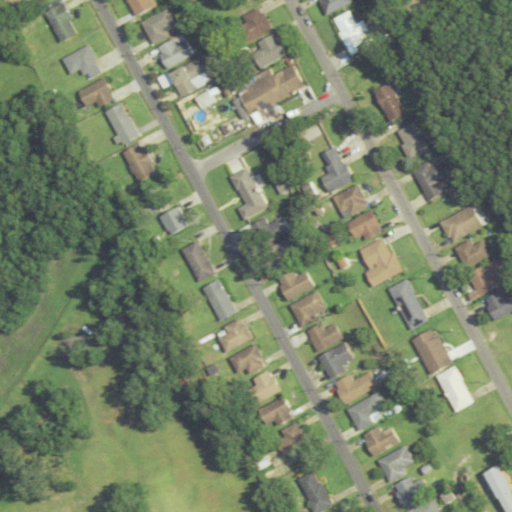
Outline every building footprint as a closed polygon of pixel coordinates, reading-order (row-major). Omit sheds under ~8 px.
[(128,0),(153,0),(156,5),(137,15),(128,0)] [(352,0),(353,1),(328,15),(320,0),(352,0)] [(377,4),(382,1),(387,10),(382,13),(377,4)] [(46,13),(65,2),(75,19),(71,21),(78,34),(62,43),(46,13)] [(142,22),(169,7),(178,23),(167,29),(170,36),(154,45),(142,22)] [(264,12),(273,27),(248,42),(239,27),(247,22),(244,16),(259,7),(262,13),(264,12)] [(342,31),(335,19),(350,10),(358,23),(364,20),(370,30),(365,33),(372,44),(353,55),(340,33),(342,31)] [(279,39),(288,54),(262,69),(254,54),(262,49),(259,42),(273,34),(277,40),(279,39)] [(187,40),(195,55),(169,69),(160,54),(162,53),(159,47),(174,39),(178,45),(187,40)] [(81,69),(72,74),(64,59),(90,44),(98,59),(97,61),(103,72),(92,78),(89,73),(85,75),(81,69)] [(238,51),(246,46),(250,53),(242,58),(238,51)] [(169,72),(170,74),(172,73),(172,72),(186,64),(186,65),(211,51),(223,72),(212,78),(213,79),(183,96),(175,83),(165,89),(159,77),(169,72)] [(303,100),(298,91),(260,112),(260,111),(252,115),(237,87),(245,83),(244,82),(271,68),(274,75),(295,64),(312,95),(303,100)] [(218,80),(226,76),(235,93),(228,97),(218,80)] [(97,102),(88,107),(80,92),(106,77),(114,92),(113,93),(116,99),(100,107),(97,102)] [(392,121),(382,104),(381,104),(377,96),(378,96),(376,91),(391,83),(407,113),(392,121)] [(123,141),(117,144),(114,138),(119,135),(106,112),(123,103),(141,135),(124,144),(123,141)] [(188,112),(193,110),(197,119),(192,121),(188,112)] [(419,122),(426,134),(424,136),(432,149),(415,159),(412,154),(408,156),(402,146),(406,143),(399,131),(416,122),(417,123),(419,122)] [(202,138),(207,134),(212,143),(207,146),(202,138)] [(144,149),(145,150),(148,149),(154,162),(152,163),(157,173),(140,182),(135,173),(134,173),(130,166),(131,166),(124,152),(140,144),(142,150),(144,149)] [(323,177),(330,173),(327,167),(330,165),(324,154),(336,147),(345,164),(348,163),(357,179),(331,193),(323,177)] [(442,162),(453,184),(442,190),(444,193),(430,200),(414,170),(430,161),(432,167),(442,162)] [(246,220),(240,208),(248,203),(240,189),(239,189),(232,176),(249,167),(270,207),(246,220)] [(463,174),(472,168),(477,176),(468,181),(463,174)] [(276,183),(284,178),(290,190),(282,194),(276,183)] [(303,187),(312,182),(319,195),(313,198),(309,191),(307,193),(303,187)] [(334,198),(359,184),(368,199),(365,201),(369,206),(346,219),(334,198)] [(314,205),(321,202),(325,211),(319,214),(314,205)] [(442,222),(474,204),(486,226),(454,244),(442,222)] [(180,206),(188,220),(186,221),(189,226),(173,235),(171,230),(169,232),(161,217),(180,206)] [(364,235),(357,239),(348,223),(373,209),(382,226),(380,227),(383,232),(367,241),(364,235)] [(297,220),(303,216),(307,221),(300,225),(297,220)] [(279,218),(280,220),(284,218),(291,230),(287,233),(288,233),(263,247),(257,236),(247,242),(240,230),(251,224),(252,225),(266,217),(270,224),(279,218)] [(326,240),(334,235),(340,244),(331,249),(326,240)] [(501,239),(508,235),(511,241),(511,246),(506,249),(501,239)] [(153,240),(158,236),(161,242),(156,246),(153,240)] [(262,253),(289,238),(299,254),(287,261),(290,266),(274,275),(262,253)] [(395,253),(405,270),(387,281),(379,266),(373,269),(362,251),(383,238),(393,254),(395,253)] [(484,240),(492,255),(468,269),(456,248),(471,239),(475,245),(484,240)] [(183,250),(199,241),(217,273),(201,282),(183,250)] [(338,260),(345,256),(350,265),(343,269),(338,260)] [(481,295),(472,300),(469,295),(478,290),(469,274),(496,259),(505,275),(499,279),(499,280),(495,282),(498,288),(482,297),(481,295)] [(308,271),(316,286),(290,301),(282,286),(284,285),(280,278),(295,270),(298,276),(308,271)] [(401,306),(400,306),(390,289),(409,279),(417,294),(416,294),(431,320),(413,330),(402,310),(403,310),(401,306)] [(204,289),(220,280),(238,312),(222,321),(204,289)] [(291,306),(318,291),(327,306),(321,310),(321,311),(317,314),(320,319),(304,328),(291,306)] [(511,293),(511,312),(497,321),(489,307),(491,305),(487,299),(502,291),(505,297),(511,293)] [(246,324),(255,338),(228,353),(220,338),(222,337),(220,333),(225,330),(227,334),(229,333),(226,327),(240,319),(244,325),(246,324)] [(337,323),(345,339),(319,353),(311,338),(312,337),(309,331),(323,323),(327,329),(337,323)] [(440,337),(455,363),(433,376),(413,340),(433,330),(437,338),(440,337)] [(320,358),(347,342),(356,359),(349,362),(350,364),(346,366),(348,371),(332,380),(320,358)] [(247,369),(239,373),(231,358),(257,344),(265,359),(263,361),(266,366),(251,375),(247,369)] [(370,350),(376,347),(379,352),(374,356),(370,350)] [(208,370),(217,364),(221,372),(212,377),(208,370)] [(438,376),(456,366),(465,380),(464,381),(476,402),(458,413),(438,376)] [(275,376),(283,390),(257,405),(249,391),(258,385),(254,379),(269,371),(273,377),(275,376)] [(347,405),(339,390),(341,389),(337,383),(352,375),(355,381),(372,372),(380,386),(347,405)] [(381,374),(387,372),(390,379),(385,382),(381,374)] [(348,410),(381,392),(389,408),(380,412),(383,417),(376,421),(376,423),(360,432),(348,410)] [(277,421),(268,425),(260,410),(285,396),(294,411),(291,413),(294,418),(280,427),(277,421)] [(394,409),(399,405),(402,410),(397,414),(394,409)] [(304,427),(312,443),(286,457),(277,442),(287,437),(283,430),(298,422),(301,429),(304,427)] [(393,427),(402,442),(375,457),(367,443),(369,441),(366,435),(380,427),(383,433),(393,427)] [(238,431),(244,428),(248,434),(242,438),(238,431)] [(379,461),(407,446),(415,462),(404,468),(408,475),(392,484),(379,461)] [(268,455),(273,463),(261,470),(253,456),(264,449),(268,456),(268,455)] [(423,468),(430,463),(436,470),(428,476),(423,468)] [(507,475),(511,482),(511,484),(511,511),(510,511),(503,498),(502,499),(487,473),(501,465),(507,475)] [(324,483),(336,505),(322,511),(315,511),(309,502),(311,501),(300,480),(315,472),(321,484),(324,483)] [(425,478),(433,493),(406,509),(398,494),(401,492),(397,486),(412,477),(416,483),(425,478)] [(409,511),(435,498),(442,511),(409,511)]
